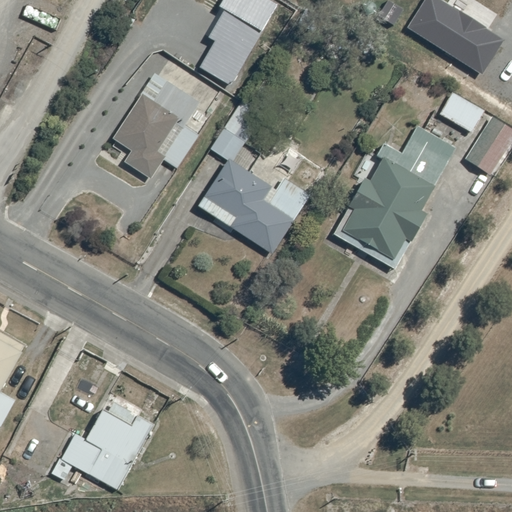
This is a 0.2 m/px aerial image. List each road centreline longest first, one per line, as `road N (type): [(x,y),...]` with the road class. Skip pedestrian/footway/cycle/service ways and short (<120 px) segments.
road 1 (unclassified): [(0,251),(162,340),(217,380),(243,420),(268,511)]
road 2 (unknown): [(0,194),(101,0)]
